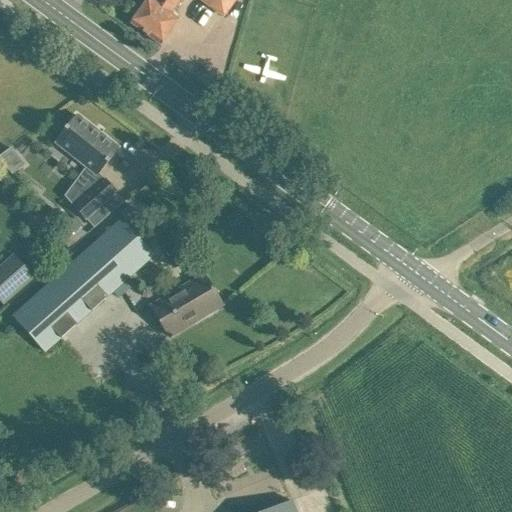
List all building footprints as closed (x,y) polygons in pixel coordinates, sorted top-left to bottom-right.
[(148,0),(131,23),(160,45),(178,20),(168,13),(177,0),(154,0),(153,2),(150,0),(148,0)] [(236,0),(200,0),(225,16),(236,0)] [(55,143),(99,176),(120,148),(76,115),(55,143)] [(0,161),(9,174),(23,163),(10,145),(0,152),(0,161)] [(105,178),(72,206),(85,221),(117,193),(105,178)] [(26,220),(32,227),(35,225),(39,230),(49,222),(40,209),(26,220)] [(121,220),(13,316),(45,352),(123,283),(122,282),(115,274),(145,247),(121,220)] [(0,302),(3,306),(34,278),(14,255),(0,266),(0,302)] [(168,333),(198,315),(200,318),(222,305),(204,276),(151,307),(168,336),(170,336),(168,333)] [(264,511),(296,511),(292,501),(264,511)]
